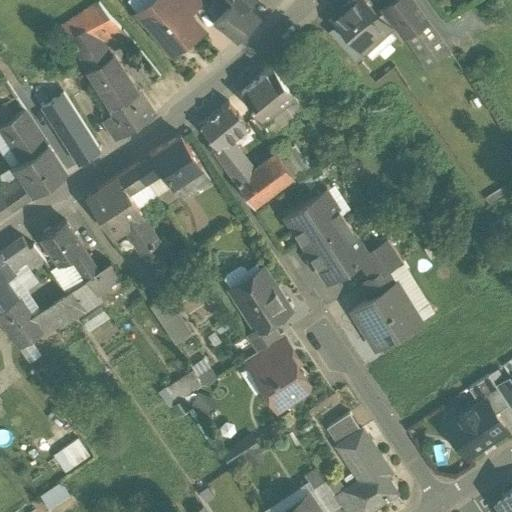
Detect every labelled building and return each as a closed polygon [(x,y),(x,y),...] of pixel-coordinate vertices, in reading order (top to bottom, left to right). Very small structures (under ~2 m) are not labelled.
[(100,0),(94,0),(61,21),(89,67),(111,53),(101,36),(120,25),(100,0)] [(188,10),(180,0),(152,0),(140,10),(163,38),(171,40),(181,32),(192,33),(202,26),(188,9),(188,10)] [(200,0),(180,0),(188,10),(188,9),(200,0)] [(241,0),(216,0),(224,6),(214,18),(237,38),(258,13),(241,0)] [(390,27),(366,0),(350,0),(333,16),(339,23),(356,42),(364,50),(390,27)] [(416,0),(388,0),(383,3),(403,34),(427,18),(428,17),(416,0)] [(448,49),(427,18),(404,33),(424,65),(448,49)] [(356,42),(339,23),(330,31),(347,50),(356,42)] [(89,67),(88,68),(112,106),(138,89),(113,52),(111,53),(89,67)] [(272,65),(240,90),(263,119),(284,102),(294,94),(272,65)] [(138,89),(112,106),(115,112),(111,114),(104,119),(116,137),(154,113),(138,89)] [(64,94),(41,106),(78,163),(99,149),(64,94)] [(313,122),(294,94),(284,102),(293,116),(291,117),(299,131),(313,122)] [(16,95),(0,105),(0,127),(21,159),(48,142),(16,95)] [(229,101),(200,125),(218,147),(218,148),(230,138),(247,124),(229,101)] [(108,109),(101,114),(104,119),(111,114),(108,109)] [(313,122),(299,131),(306,140),(319,132),(313,122)] [(181,133),(135,163),(144,177),(161,166),(172,182),(173,182),(200,164),(201,164),(181,133)] [(253,168),(230,138),(218,148),(218,147),(214,149),(237,180),(253,168)] [(21,159),(15,164),(20,172),(34,193),(67,171),(48,142),(21,159)] [(253,168),(237,180),(255,204),(294,175),(275,151),(253,168)] [(135,163),(87,194),(112,233),(126,224),(142,249),(158,238),(151,224),(127,188),(144,177),(135,163)] [(200,164),(173,182),(182,196),(209,178),(200,164)] [(0,185),(0,187),(1,188),(13,207),(34,193),(20,172),(0,185)] [(1,188),(0,188),(0,215),(4,213),(13,207),(1,188)] [(326,188),(286,214),(328,279),(359,258),(368,253),(367,252),(326,188)] [(98,267),(83,246),(84,245),(65,219),(40,236),(59,263),(70,255),(85,276),(98,267)] [(43,258),(33,242),(30,245),(22,235),(10,243),(29,269),(43,258)] [(402,260),(388,238),(367,252),(368,253),(359,258),(371,278),(389,268),(402,260)] [(0,250),(0,305),(18,293),(7,277),(15,271),(0,250)] [(98,267),(85,276),(86,277),(96,291),(119,275),(109,260),(98,267)] [(263,266),(231,287),(256,327),(258,329),(270,321),(290,308),(263,266)] [(371,278),(362,284),(370,298),(397,281),(389,268),(371,278)] [(96,291),(86,277),(71,287),(86,309),(101,298),(96,291)] [(370,298),(352,309),(375,346),(420,318),(397,281),(370,298)] [(86,309),(71,287),(9,331),(18,344),(52,322),(56,328),(86,309)] [(189,329),(164,292),(149,302),(174,339),(189,329)] [(18,293),(0,305),(0,318),(9,331),(32,315),(18,293)] [(101,302),(82,316),(91,329),(110,315),(101,302)] [(270,321),(258,329),(256,327),(246,333),(257,349),(279,335),(270,321)] [(257,349),(248,355),(258,369),(288,349),(279,335),(257,349)] [(32,340),(22,345),(31,362),(40,357),(32,340)] [(288,349),(258,369),(248,355),(244,358),(275,404),(304,385),(306,377),(302,371),(296,370),(293,364),(296,362),(288,349)] [(167,401),(218,375),(209,358),(159,385),(167,401)] [(489,373),(469,386),(479,402),(485,398),(495,412),(508,403),(496,385),(489,373)] [(511,408),(511,377),(511,375),(496,385),(508,403),(511,408)] [(479,402),(447,423),(451,429),(449,430),(448,437),(455,447),(461,448),(463,447),(467,453),(505,428),(495,412),(485,398),(479,402)] [(349,411),(327,425),(339,442),(360,428),(349,411)] [(385,462),(362,427),(360,428),(339,442),(337,443),(363,481),(348,491),(346,492),(358,510),(359,511),(362,511),(396,490),(380,465),(385,462)] [(79,435),(54,450),(65,468),(90,452),(79,435)] [(325,478),(313,486),(329,510),(340,502),(335,493),(325,478)] [(65,479),(43,490),(49,503),(71,492),(65,479)] [(348,491),(345,486),(335,493),(340,502),(347,511),(354,511),(358,510),(346,492),(348,491)] [(511,511),(511,487),(503,494),(503,492),(502,492),(502,506),(503,511),(511,511)] [(322,511),(308,490),(275,511),(322,511)]
